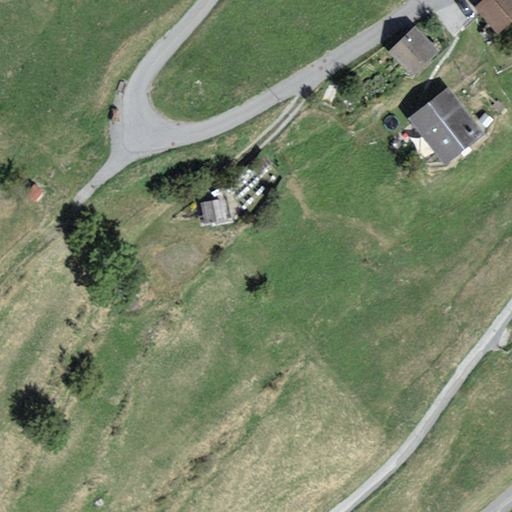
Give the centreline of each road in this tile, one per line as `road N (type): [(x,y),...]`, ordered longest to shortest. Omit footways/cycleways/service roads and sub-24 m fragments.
road 1 (unclassified): [(209,0),(138,88),(141,118),(170,135),(224,121),(273,96),(433,0)]
road 2 (unclassified): [(511,315),(401,465),(345,511)]
road 3 (track): [(146,125),(0,299)]
